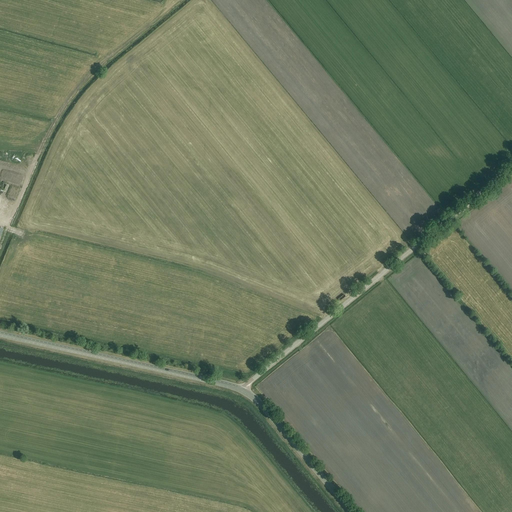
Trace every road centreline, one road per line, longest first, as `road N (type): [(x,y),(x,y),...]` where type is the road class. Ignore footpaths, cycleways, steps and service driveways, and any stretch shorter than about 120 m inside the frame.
road 1 (unclassified): [(244,390),(511,167)]
road 2 (tertiary): [(244,390),(0,334)]
road 3 (tertiary): [(351,511),(244,390)]
